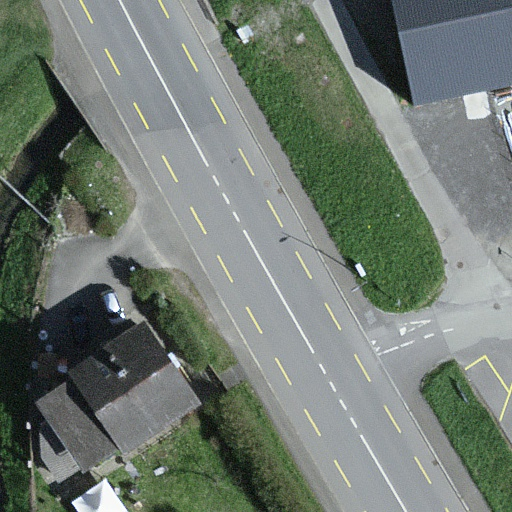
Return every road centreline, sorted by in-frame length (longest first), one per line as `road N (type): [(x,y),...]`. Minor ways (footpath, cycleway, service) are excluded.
road 1 (primary): [(119,0),(328,384)]
road 2 (residential): [(330,0),(472,273),(489,326)]
road 3 (unclassified): [(328,384),(440,337),(489,326)]
road 4 (primary): [(328,384),(405,511)]
